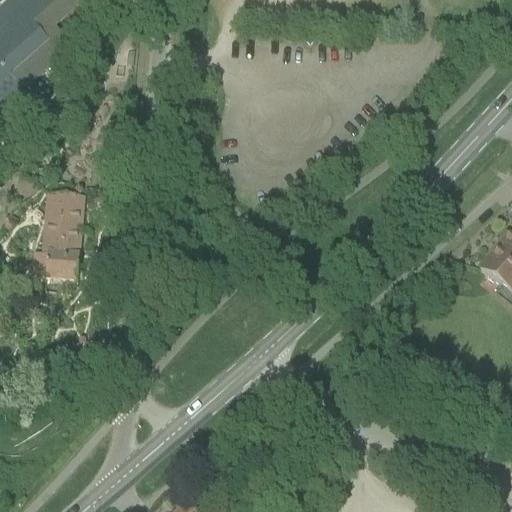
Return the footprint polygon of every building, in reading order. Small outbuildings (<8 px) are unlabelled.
[(54,31),(73,12),(84,1),(83,0),(13,0),(8,5),(9,5),(0,12),(0,90),(11,80),(21,93),(71,49),(54,31)] [(123,121),(120,137),(129,138),(131,127),(132,123),(130,122),(123,121)] [(117,157),(125,159),(126,152),(118,150),(117,157)] [(79,249),(83,202),(46,198),(43,246),(79,249)] [(490,262),(480,275),(511,300),(511,299),(511,240),(493,265),(490,262)] [(77,262),(79,249),(43,246),(42,261),(48,261),(46,284),(77,287),(79,262),(77,262)]
